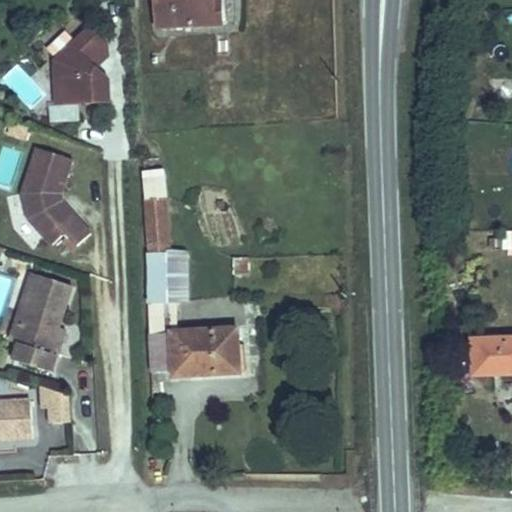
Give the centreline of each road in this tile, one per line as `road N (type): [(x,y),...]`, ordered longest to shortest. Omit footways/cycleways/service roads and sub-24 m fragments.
road 1 (secondary): [(377,76),(397,511)]
road 2 (unknown): [(125,144),(145,181),(167,511)]
road 3 (residential): [(350,503),(162,499),(0,509)]
